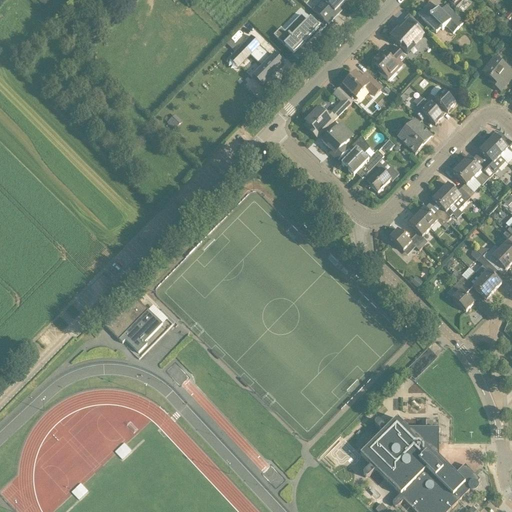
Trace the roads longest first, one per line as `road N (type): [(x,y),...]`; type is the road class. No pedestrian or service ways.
road 1 (unclassified): [(0,404),(271,128)]
road 2 (residential): [(363,216),(371,259),(468,356),(491,406)]
road 3 (residential): [(511,122),(491,110),(479,117),(379,219),(363,216)]
road 4 (residential): [(271,128),(394,0)]
road 5 (residential): [(363,216),(271,128)]
